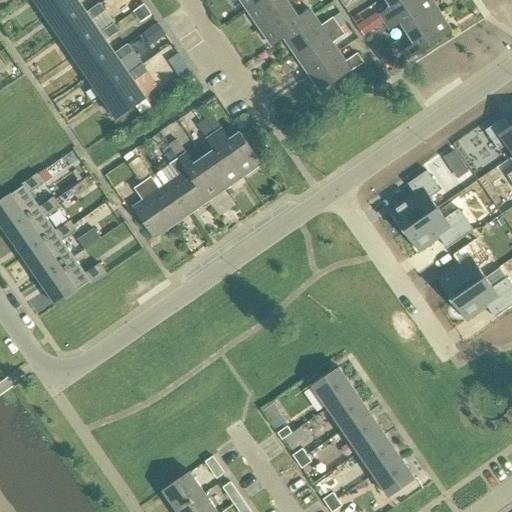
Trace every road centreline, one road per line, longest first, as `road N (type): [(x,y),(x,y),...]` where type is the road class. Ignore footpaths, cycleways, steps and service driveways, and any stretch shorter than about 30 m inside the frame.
road 1 (residential): [(336,191),(53,385),(0,307)]
road 2 (residential): [(511,71),(336,191)]
road 3 (residential): [(336,191),(450,355)]
road 4 (residential): [(271,120),(190,0)]
